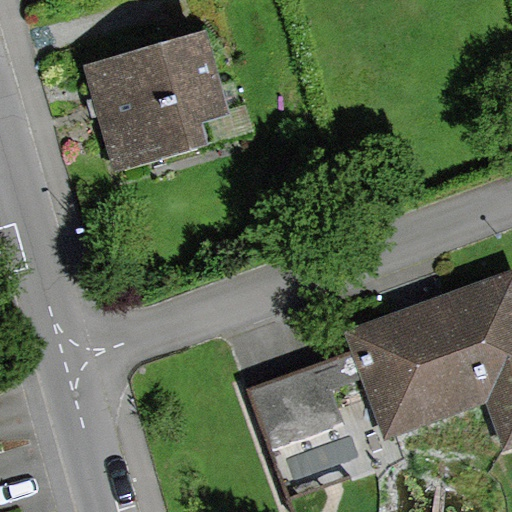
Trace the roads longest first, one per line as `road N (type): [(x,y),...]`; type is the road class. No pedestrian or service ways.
road 1 (residential): [(63,363),(511,207)]
road 2 (residential): [(0,138),(63,363)]
road 3 (residential): [(63,363),(104,511)]
